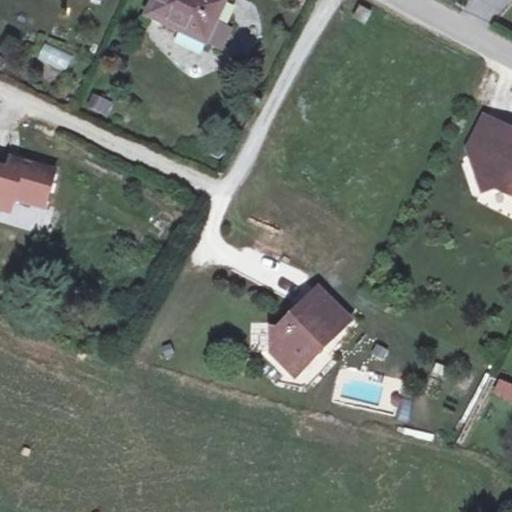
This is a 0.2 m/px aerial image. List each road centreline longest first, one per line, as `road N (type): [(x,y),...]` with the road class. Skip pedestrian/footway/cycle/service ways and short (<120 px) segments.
road 1 (residential): [(0,95),(220,199),(328,0)]
road 2 (unclassified): [(401,0),(511,57)]
